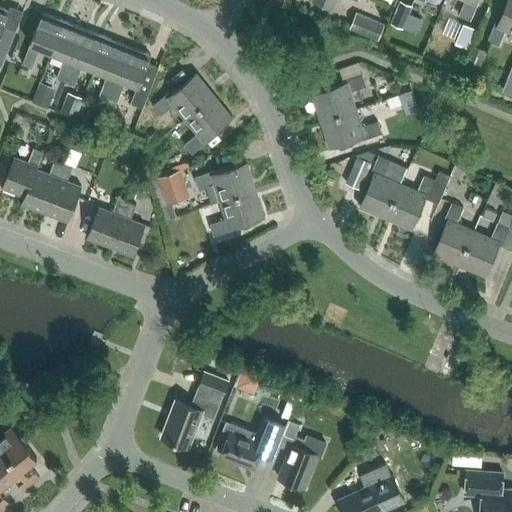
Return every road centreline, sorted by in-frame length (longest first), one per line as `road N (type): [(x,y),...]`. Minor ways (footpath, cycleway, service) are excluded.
road 1 (residential): [(315,223),(388,280),(511,335)]
road 2 (residential): [(209,33),(261,89),(315,223)]
road 3 (residential): [(167,303),(0,235)]
road 4 (residential): [(315,223),(167,303)]
road 5 (residential): [(262,511),(111,452)]
road 6 (residential): [(111,452),(167,303)]
